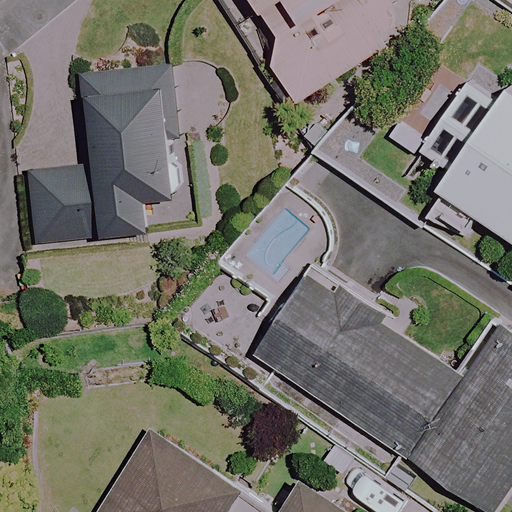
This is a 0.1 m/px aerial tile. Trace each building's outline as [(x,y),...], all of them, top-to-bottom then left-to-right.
[(305,100),(398,39),(370,0),(263,0),(285,33),(280,62),(305,100)] [(188,195),(176,66),(88,74),(96,163),(37,169),(44,241),(157,230),(153,198),(188,195)] [(511,88),(504,101),(473,81),(427,150),(458,170),(447,186),(511,230),(511,88)] [(511,327),(509,326),(472,379),(318,274),(260,358),(398,453),(402,447),(496,511),(501,511),(511,497),(511,327)] [(282,511),(249,489),(163,431),(108,511),(360,511),(314,481),(292,511),(282,511)]
